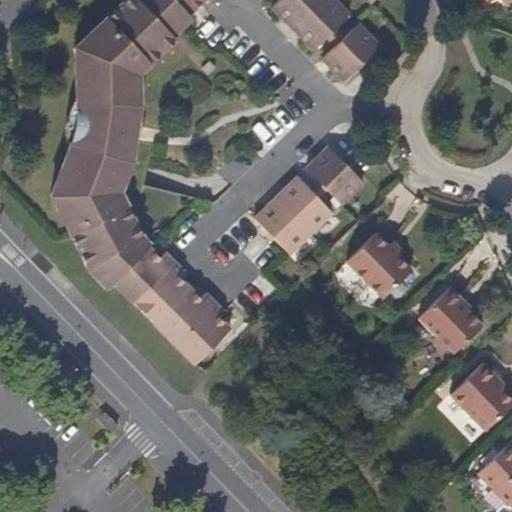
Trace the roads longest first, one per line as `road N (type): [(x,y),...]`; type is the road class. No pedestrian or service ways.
road 1 (unclassified): [(0,256),(246,511)]
road 2 (residential): [(336,99),(191,258),(221,290),(241,271)]
road 3 (residential): [(511,210),(482,182),(432,166),(416,151),(407,107)]
road 4 (residential): [(336,99),(232,0)]
